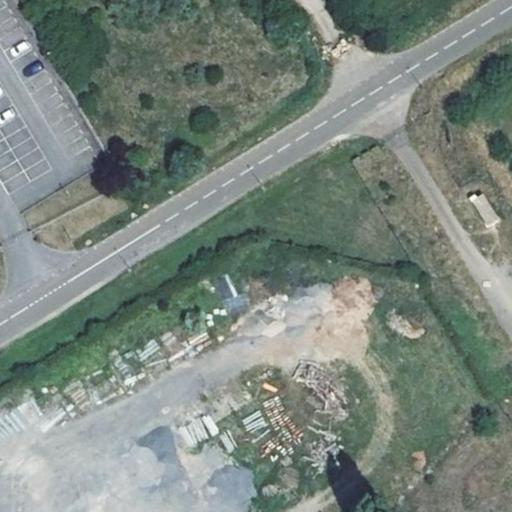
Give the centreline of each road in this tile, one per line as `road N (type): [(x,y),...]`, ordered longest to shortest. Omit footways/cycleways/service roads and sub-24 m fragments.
road 1 (unclassified): [(511,5),(0,323)]
road 2 (track): [(511,323),(371,92)]
